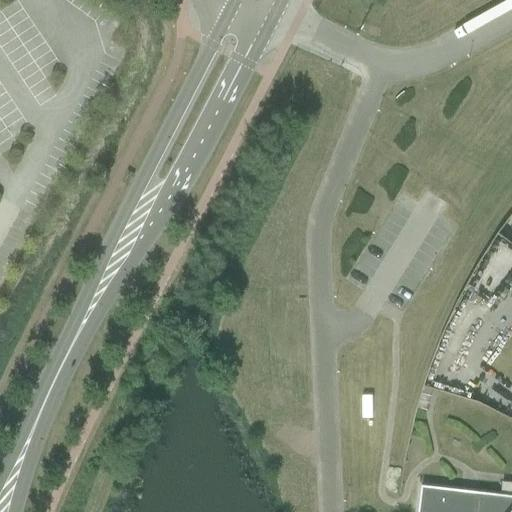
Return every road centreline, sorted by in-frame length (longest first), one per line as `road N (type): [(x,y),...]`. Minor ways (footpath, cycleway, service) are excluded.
road 1 (tertiary): [(21,511),(275,10)]
road 2 (tertiary): [(230,10),(0,476)]
road 3 (unknown): [(32,0),(83,57),(85,72),(53,136)]
